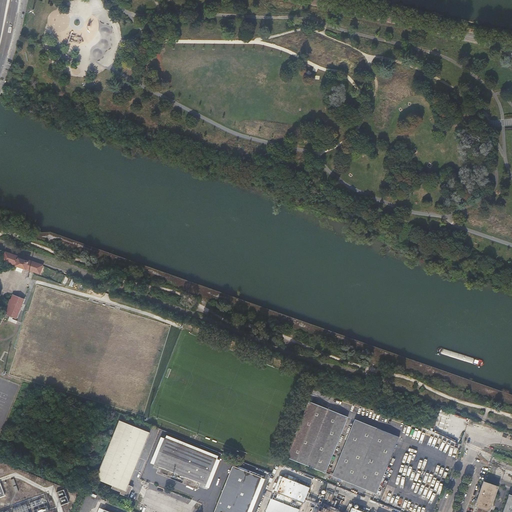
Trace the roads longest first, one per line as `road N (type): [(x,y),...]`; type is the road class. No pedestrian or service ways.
road 1 (track): [(10,281),(38,281),(165,320),(291,371)]
road 2 (tertiary): [(511,50),(309,0)]
road 3 (track): [(356,388),(479,432)]
